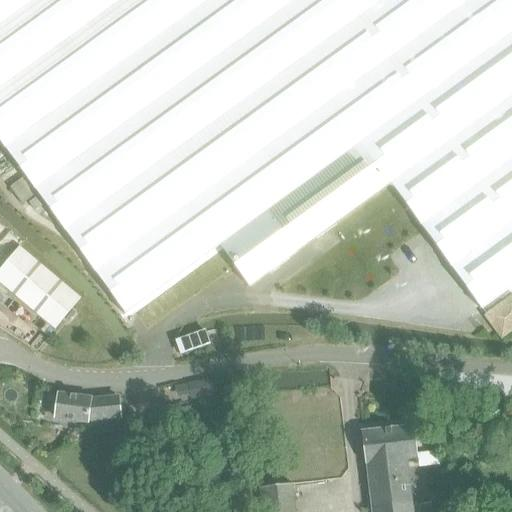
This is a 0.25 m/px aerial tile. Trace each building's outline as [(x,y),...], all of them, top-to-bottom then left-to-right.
[(511,0),(0,0),(0,140),(126,315),(220,246),(362,143),(392,185),(482,309),(511,287),(511,0)] [(251,288),(392,185),(362,143),(220,246),(251,288)] [(23,178),(10,188),(22,205),(36,195),(23,178)] [(41,209),(35,200),(28,205),(34,214),(41,209)] [(0,283),(54,331),(81,300),(21,248),(0,271),(0,283)] [(511,310),(505,301),(484,317),(498,336),(501,340),(506,337),(511,332),(511,310)] [(204,380),(174,387),(176,398),(190,395),(191,400),(214,395),(224,384),(223,382),(222,376),(204,380)] [(59,395),(56,419),(87,423),(87,421),(120,418),(118,398),(90,401),(90,399),(59,395)] [(414,427),(362,433),(366,465),(367,465),(371,511),(412,511),(407,461),(418,459),(414,427)] [(264,511),(295,511),(292,486),(261,490),(264,511)]
